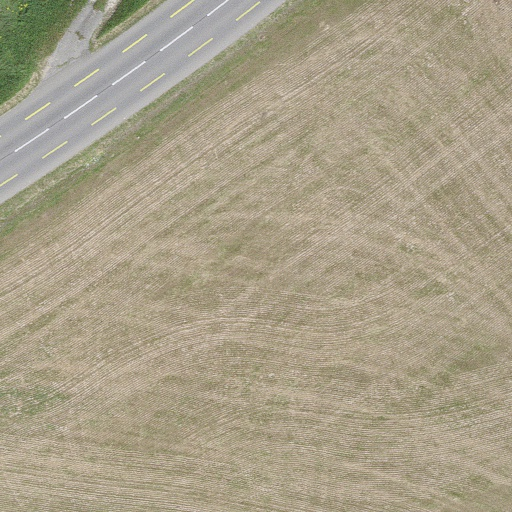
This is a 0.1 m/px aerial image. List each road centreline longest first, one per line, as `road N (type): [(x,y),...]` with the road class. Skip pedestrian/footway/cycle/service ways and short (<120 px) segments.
road 1 (secondary): [(0,162),(239,0)]
road 2 (track): [(71,116),(71,55),(101,0)]
